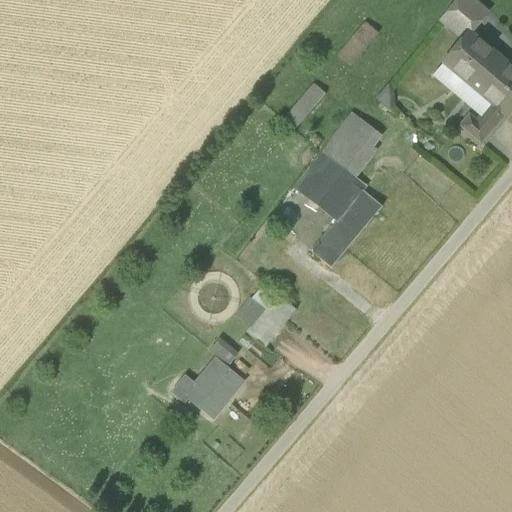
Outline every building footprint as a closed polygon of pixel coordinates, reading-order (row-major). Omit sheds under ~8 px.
[(460,0),(442,23),(463,40),(469,33),(470,34),(488,13),(471,0),(460,0)] [(338,61),(347,71),(375,41),(366,32),(338,61)] [(444,64),(492,104),(506,116),(511,109),(511,69),(470,34),(469,33),(463,40),(444,64)] [(434,76),(481,116),(492,104),(444,64),(434,76)] [(284,126),(294,135),(324,100),(314,91),(284,126)] [(490,135),(506,116),(492,104),(481,116),(477,121),(476,123),(490,135)] [(459,127),(481,146),(490,135),(476,123),(477,121),(469,115),(459,127)] [(335,165),(336,163),(358,136),(364,128),(351,117),(322,155),(335,165)] [(380,140),(364,128),(358,136),(373,149),(380,140)] [(373,149),(358,136),(336,163),(352,176),(373,149)] [(295,190),(338,222),(363,192),(364,192),(367,188),(352,177),(352,176),(336,163),(335,165),(322,155),(295,190)] [(383,208),(364,192),(363,192),(338,222),(312,253),(331,270),(383,208)] [(260,290),(252,300),(266,311),(274,301),(260,290)] [(247,334),(266,349),(296,312),(278,296),(274,301),(266,311),(251,329),(247,334)] [(236,316),(251,329),(266,311),(252,300),(250,299),(236,316)] [(220,340),(218,343),(236,358),(239,355),(220,340)] [(218,343),(210,352),(229,368),(236,358),(218,343)] [(189,401),(188,402),(214,422),(246,384),(215,358),(194,384),(199,387),(219,363),(240,380),(210,417),(189,401)] [(189,401),(210,417),(240,380),(219,363),(199,387),(188,400),(189,401)] [(188,400),(199,387),(194,384),(186,377),(172,395),(185,406),(188,402),(189,401),(188,400)]
